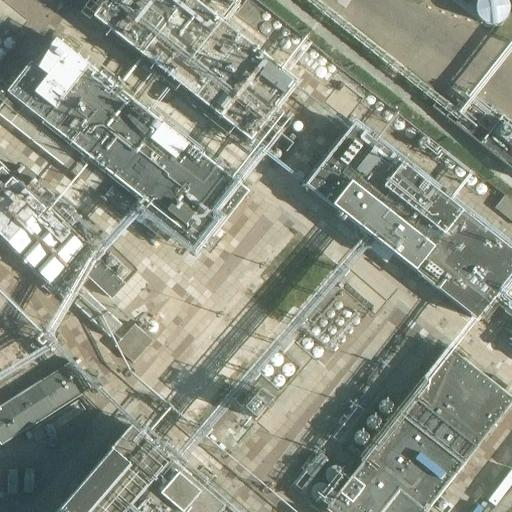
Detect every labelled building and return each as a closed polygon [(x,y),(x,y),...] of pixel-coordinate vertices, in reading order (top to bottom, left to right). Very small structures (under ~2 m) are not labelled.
[(106,0),(93,17),(250,143),(297,83),(193,0),(106,0)] [(475,7),(475,10),(475,13),(476,15),(476,17),(478,19),(479,21),(481,23),(482,24),(485,25),(486,26),(489,26),(491,26),(493,26),(495,26),(497,26),(499,24),(501,23),(503,22),(505,20),(507,17),(508,15),(509,12),(509,9),(509,6),(508,5),(507,3),(506,1),(505,0),(477,0),(477,1),(476,3),(475,5),(475,7)] [(224,176),(55,41),(52,45),(38,71),(29,64),(5,94),(11,99),(33,116),(204,251),(249,194),(245,191),(247,188),(227,172),(224,176)] [(511,123),(502,116),(479,145),(511,171),(511,123)] [(511,275),(511,253),(353,128),(306,187),(476,321),(511,275)] [(417,143),(417,145),(418,147),(419,148),(420,149),(422,150),(424,150),(425,150),(427,149),(428,147),(429,146),(429,144),(429,143),(428,141),(427,140),(426,139),(425,139),(423,138),(421,139),(420,140),(418,141),(417,143)] [(85,249),(0,168),(0,239),(64,301),(87,277),(110,300),(123,287),(84,250),(85,249)] [(15,171),(11,176),(28,193),(38,183),(22,168),(17,173),(15,171)] [(113,188),(105,197),(124,212),(132,203),(113,188)] [(37,201),(45,208),(54,199),(46,191),(37,201)] [(176,233),(145,209),(136,221),(167,244),(176,233)] [(105,262),(105,263),(105,265),(106,266),(107,267),(109,268),(110,268),(112,268),(113,267),(114,266),(115,264),(115,263),(115,261),(114,260),(114,259),(113,258),(111,258),(110,258),(108,258),(107,259),(105,260),(105,262)] [(116,272),(115,273),(116,275),(117,276),(118,277),(119,278),(121,278),(122,278),(124,277),(125,276),(126,274),(126,273),(126,271),(125,270),(124,269),(123,268),(122,268),(120,267),(119,268),(117,269),(116,270),(116,272)] [(86,292),(74,305),(109,338),(121,325),(86,292)] [(152,341),(134,325),(114,347),(132,364),(152,341)] [(313,500),(309,506),(316,511),(318,511),(324,504),(328,507),(325,510),(327,511),(426,511),(511,401),(511,400),(450,352),(349,480),(343,475),(343,476),(342,480),(339,483),(336,484),(332,484),(330,483),(327,488),(328,491),(329,495),(327,498),(325,501),(322,502),(318,502),(315,501),(313,500)] [(0,444),(88,388),(72,363),(0,408),(0,444)] [(197,409),(219,382),(202,369),(181,395),(197,409)] [(377,408),(377,410),(377,411),(377,413),(378,414),(379,415),(380,416),(382,417),(383,417),(385,417),(386,417),(388,416),(389,415),(390,414),(391,413),(392,412),(392,411),(392,409),(392,408),(392,407),(391,405),(390,404),(389,403),(388,402),(386,401),(384,401),(382,402),(381,402),(380,403),(379,404),(378,405),(377,407),(377,408)] [(364,425),(365,427),(365,428),(366,430),(367,431),(369,431),(370,432),(371,432),(373,432),(374,432),(375,432),(377,431),(378,430),(379,429),(380,427),(380,426),(380,425),(380,423),(380,421),(379,420),(377,418),(376,417),(375,417),(373,417),(372,417),(371,417),(369,417),(368,418),(367,419),(366,420),(365,421),(365,422),(365,423),(364,425)] [(56,511),(220,511),(224,508),(130,427),(56,511)] [(352,440),(352,441),(352,442),(353,444),(353,445),(354,446),(355,447),(357,448),(359,448),(360,448),(362,448),(363,448),(364,447),(365,446),(366,446),(367,444),(367,443),(368,441),(368,440),(368,438),(367,437),(366,436),(365,434),(364,434),(362,433),(361,433),(359,433),(358,433),(356,434),(355,434),(354,435),(353,436),(352,438),(352,440)] [(326,471),(325,474),(325,477),(326,481),(329,483),(330,483),(332,484),(336,484),(339,483),(342,480),(343,476),(343,475),(343,472),(341,469),(338,467),(335,466),(331,467),(328,468),(326,471)] [(312,489),(311,492),(311,496),(312,499),(313,500),(315,501),(318,502),(322,502),(325,501),(327,498),(329,495),(328,491),(327,488),(324,486),(321,484),(317,485),(314,486),(312,489)]
